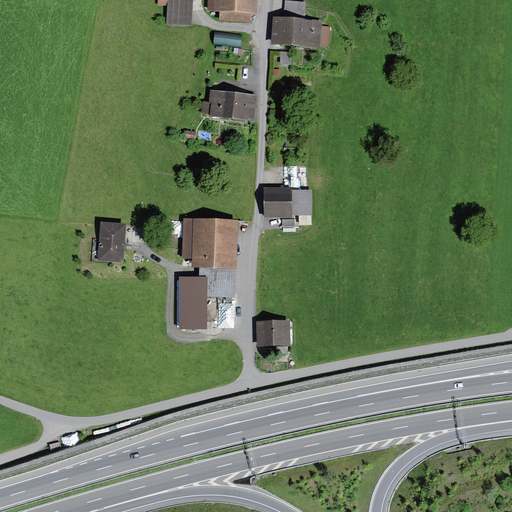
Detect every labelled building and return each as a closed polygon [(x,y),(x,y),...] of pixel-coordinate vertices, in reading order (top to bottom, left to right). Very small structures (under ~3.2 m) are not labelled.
[(158,0),(158,7),(167,7),(167,26),(191,27),(191,0),(158,0)] [(209,0),(208,12),(219,13),(218,23),(249,25),(249,18),(254,18),(255,0),(209,0)] [(306,2),(285,1),(284,18),(295,19),(304,19),(306,2)] [(293,46),(295,19),(284,18),(274,18),(272,45),(293,46)] [(304,19),(295,19),(293,46),(311,48),(313,20),(304,19)] [(329,46),(330,27),(321,27),(320,46),(329,46)] [(242,46),(243,34),(216,30),(214,42),(242,46)] [(257,96),(211,91),(210,103),(203,102),(202,114),(209,115),(209,117),(254,122),(257,96)] [(196,133),(187,131),(185,138),(195,140),(196,133)] [(313,190),(264,189),(264,218),(292,219),(292,216),(300,216),(300,225),(313,226),(313,190)] [(208,278),(207,302),(237,303),(239,220),(183,218),(182,261),(193,261),(193,270),(200,271),(200,278),(208,278)] [(126,225),(101,223),(99,263),(125,264),(126,225)] [(200,278),(180,277),(179,330),(207,330),(207,302),(208,278),(200,278)] [(290,322),(257,323),(257,347),(276,347),(276,355),(288,354),(288,346),(291,346),(290,322)]
